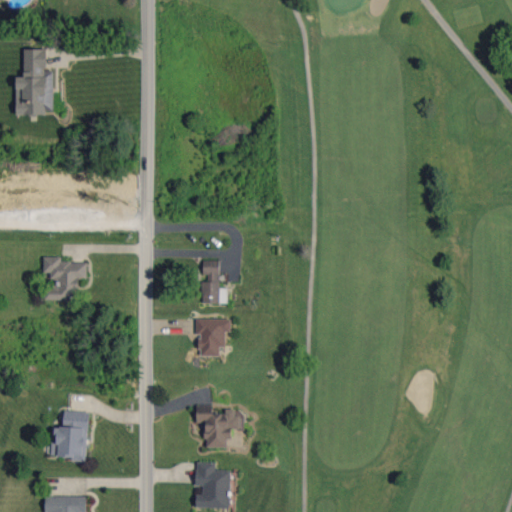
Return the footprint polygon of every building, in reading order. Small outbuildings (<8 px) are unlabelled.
[(54,70),(46,70),(47,49),(25,49),(24,77),(17,77),(16,113),(54,113),(54,70)] [(88,262),(62,262),(62,257),(44,256),(44,272),(52,272),(52,287),(46,286),(45,299),(71,300),(71,291),(79,291),(80,278),(87,278),(88,262)] [(219,260),(203,260),(203,274),(204,274),(204,303),(227,302),(226,288),(220,288),(219,260)] [(231,319),(197,318),(197,334),(200,334),(200,356),(220,356),(220,346),(225,346),(226,331),(231,331),(231,319)] [(227,447),(228,438),(231,438),(232,428),(238,429),(238,409),(225,408),(225,414),(213,413),(213,405),(197,405),(196,423),(206,423),(205,447),(227,447)] [(88,411),(64,411),(64,427),(56,427),(56,442),(52,442),(52,458),(87,459),(88,411)] [(196,507),(230,508),(231,470),(216,470),(216,462),(197,462),(196,485),(203,485),(203,493),(197,493),(196,507)] [(86,511),(87,496),(47,496),(46,511),(86,511)]
